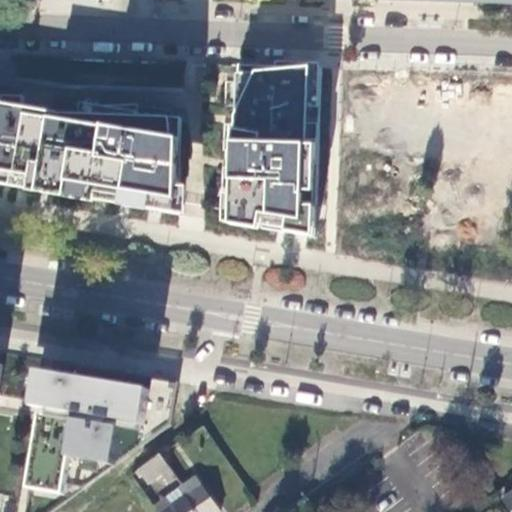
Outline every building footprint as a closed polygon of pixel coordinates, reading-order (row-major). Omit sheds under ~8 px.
[(321,70),(235,68),(224,230),(312,246),(320,137),(321,70)] [(0,187),(60,197),(182,218),(180,123),(138,123),(46,119),(0,109),(0,187)] [(148,390),(38,375),(22,489),(65,495),(70,459),(114,465),(119,427),(142,430),(148,390)] [(150,484),(171,468),(161,454),(136,473),(139,477),(143,475),(150,484)] [(185,488),(202,511),(219,511),(196,479),(185,488)] [(344,491),(338,484),(330,491),(336,498),(344,491)] [(202,511),(185,488),(169,498),(173,506),(164,511),(202,511)] [(156,507),(159,511),(164,511),(173,506),(169,498),(156,507)]
